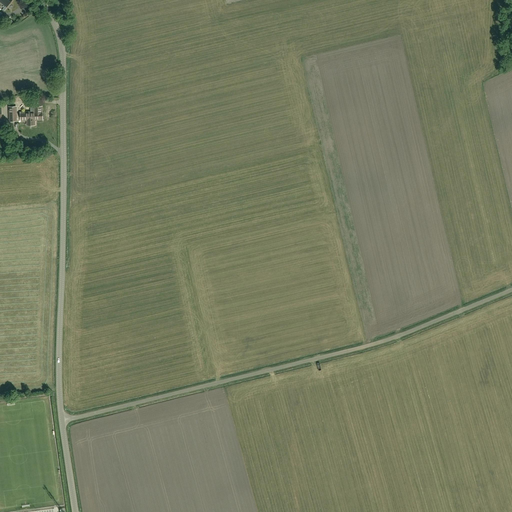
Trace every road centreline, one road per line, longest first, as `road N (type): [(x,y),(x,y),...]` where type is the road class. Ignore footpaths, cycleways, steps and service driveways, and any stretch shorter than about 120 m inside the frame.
road 1 (unclassified): [(62,420),(351,351),(511,290)]
road 2 (tertiary): [(62,420),(61,49),(39,0)]
